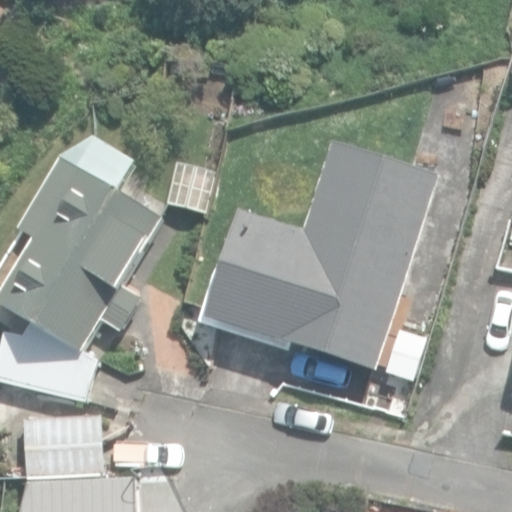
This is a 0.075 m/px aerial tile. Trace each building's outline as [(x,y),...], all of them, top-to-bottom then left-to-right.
[(0,376),(0,382),(92,405),(103,364),(90,354),(108,323),(126,335),(148,298),(130,287),(170,222),(124,186),(136,164),(99,142),(65,160),(24,233),(38,240),(4,303),(35,322),(31,339),(8,336),(0,376)] [(211,318),(385,372),(406,305),(446,176),(341,143),(313,231),(245,210),(211,318)] [(171,206),(209,216),(219,177),(181,167),(171,206)] [(392,371),(418,379),(428,346),(402,338),(392,371)] [(32,422),(36,481),(110,475),(106,417),(32,422)] [(27,485),(28,511),(101,511),(99,480),(27,485)]
